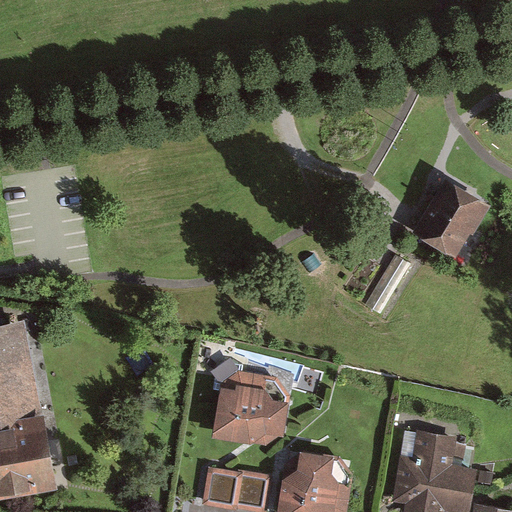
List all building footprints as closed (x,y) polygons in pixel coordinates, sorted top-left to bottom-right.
[(456,255),(489,201),(445,175),(412,228),(456,255)] [(411,262),(395,253),(364,304),(380,314),(411,262)] [(0,493),(57,483),(26,314),(0,318),(0,493)] [(221,383),(212,433),(267,443),(284,432),(291,392),(278,374),(240,368),(221,383)] [(471,511),(474,499),(479,463),(465,461),(468,442),(457,441),(458,433),(418,427),(417,431),(406,429),(402,453),(400,452),(393,500),(406,502),(404,511),(471,511)] [(282,475),(276,511),(347,511),(348,511),(354,473),(340,454),(334,452),(300,447),(299,452),(284,462),(282,475)] [(209,463),(202,503),(236,508),(236,506),(267,511),(273,472),(237,466),(237,468),(209,463)] [(511,511),(511,509),(511,504),(474,499),(471,511),(511,511)]
